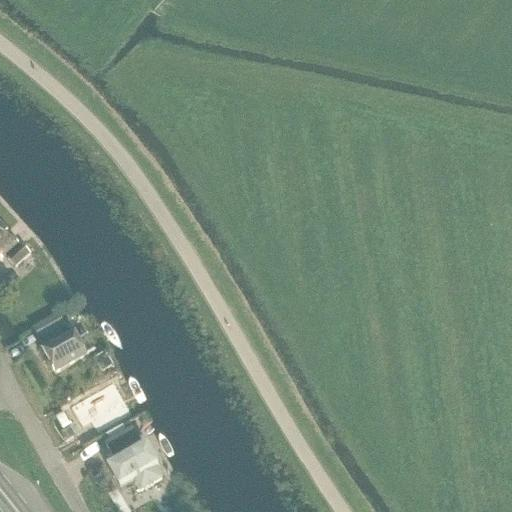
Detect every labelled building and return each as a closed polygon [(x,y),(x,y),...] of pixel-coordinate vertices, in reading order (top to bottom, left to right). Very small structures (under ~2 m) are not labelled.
[(4,258),(18,245),(0,224),(0,255),(1,254),(4,258)] [(15,269),(30,256),(22,247),(7,260),(15,269)] [(65,338),(55,320),(31,335),(37,346),(41,344),(45,349),(41,352),(54,376),(86,358),(94,353),(86,338),(77,343),(72,334),(65,338)] [(119,405),(111,389),(100,395),(99,392),(72,407),(83,426),(109,411),(112,416),(105,420),(111,431),(133,419),(127,408),(123,410),(119,405)] [(142,447),(132,430),(104,446),(114,463),(106,467),(120,491),(134,483),(140,493),(161,480),(155,471),(158,469),(145,445),(142,447)]
